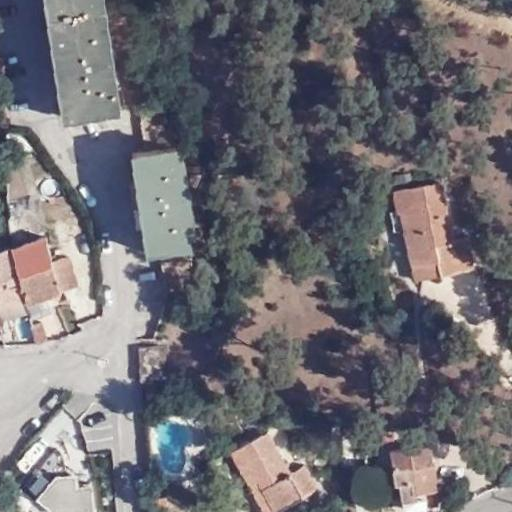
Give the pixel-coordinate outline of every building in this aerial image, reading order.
[(117,110),(102,0),(41,0),(58,118),(117,110)] [(138,104),(145,151),(177,147),(169,99),(138,104)] [(146,253),(160,251),(192,247),(190,235),(195,233),(184,158),(178,160),(177,147),(145,151),(130,155),(146,253)] [(437,261),(440,274),(473,268),(467,238),(453,241),(442,183),(394,191),(398,212),(402,211),(412,266),(413,266),(437,261)] [(26,300),(27,304),(79,286),(70,255),(53,260),(46,235),(10,248),(26,300)] [(167,298),(199,294),(192,247),(160,251),(167,298)] [(0,306),(26,300),(10,248),(0,251),(0,306)] [(48,341),(43,323),(31,327),(36,344),(48,341)] [(168,344),(138,346),(140,381),(170,379),(168,344)] [(258,481),(274,511),(277,511),(319,490),(305,465),(291,473),(268,431),(231,451),(250,486),(258,481)] [(425,491),(437,490),(434,464),(432,464),(430,446),(393,450),(396,485),(399,484),(401,509),(426,506),(425,491)] [(58,448),(27,486),(52,511),(97,511),(95,491),(79,493),(79,480),(58,448)] [(263,511),(274,511),(258,481),(250,486),(263,511)] [(438,505),(437,490),(425,491),(426,506),(438,505)]
